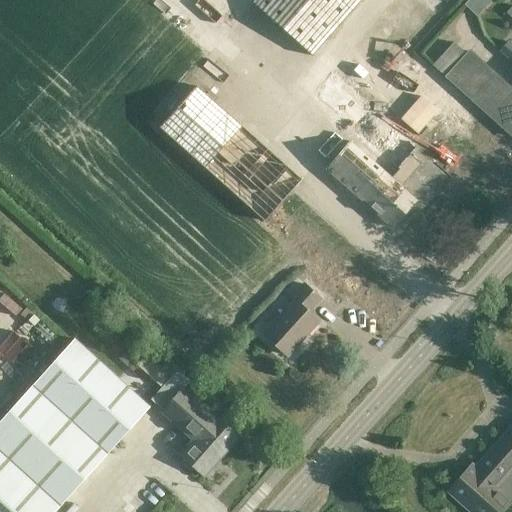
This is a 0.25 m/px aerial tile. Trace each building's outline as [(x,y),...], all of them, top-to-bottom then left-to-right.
[(182,0),(168,17),(187,34),(218,0),(182,0)] [(220,0),(218,0),(187,34),(206,51),(238,16),(220,0)] [(385,0),(353,0),(349,5),(381,33),(399,13),(385,0)] [(385,0),(399,13),(410,0),(385,0)] [(476,15),(489,0),(469,0),(465,5),(476,15)] [(238,16),(206,51),(226,69),(257,33),(238,16)] [(464,51),(451,41),(431,66),(443,76),(464,51)] [(511,46),(507,42),(499,50),(511,62),(511,46)] [(511,90),(469,51),(467,54),(455,67),(446,77),(511,136),(511,90)] [(256,61),(224,96),(244,114),(276,79),(256,61)] [(276,79),(244,114),(263,131),(294,96),(276,79)] [(159,125),(266,220),(304,176),(197,82),(159,125)] [(418,134),(439,110),(421,95),(400,119),(418,134)] [(294,96),(263,131),(283,149),(314,113),(294,96)] [(378,159),(347,195),(371,216),(403,181),(378,159)] [(403,181),(371,216),(395,238),(427,202),(403,181)] [(307,312),(320,298),(304,283),(291,298),(293,300),(263,333),(287,355),(318,321),(307,312)] [(68,307),(65,298),(57,296),(50,303),(54,312),(62,313),(68,307)] [(0,511),(54,511),(149,407),(75,340),(0,422),(0,511)] [(120,359),(132,370),(140,361),(128,350),(120,359)] [(214,417),(182,388),(162,411),(189,435),(192,431),(197,436),(180,455),(203,475),(238,436),(215,416),(214,417)] [(500,437),(503,440),(511,447),(511,425),(500,437)] [(489,493),(511,467),(511,447),(503,440),(470,477),(466,473),(468,472),(467,471),(449,491),(472,511),(498,511),(503,507),(489,493)]
